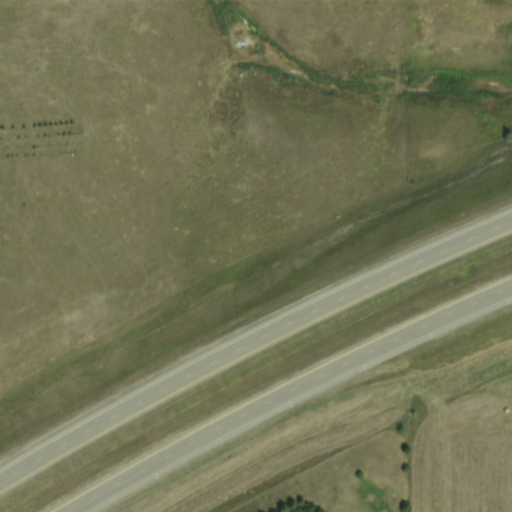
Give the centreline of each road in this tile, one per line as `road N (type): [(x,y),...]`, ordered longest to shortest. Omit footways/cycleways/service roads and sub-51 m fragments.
road 1 (primary): [(511,218),(250,341),(0,482)]
road 2 (primary): [(72,511),(283,398),(511,290)]
